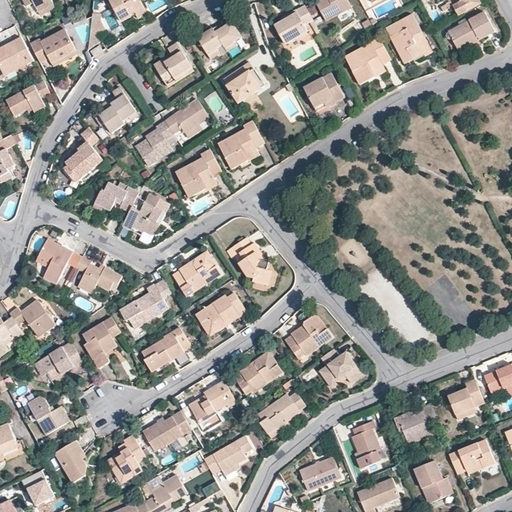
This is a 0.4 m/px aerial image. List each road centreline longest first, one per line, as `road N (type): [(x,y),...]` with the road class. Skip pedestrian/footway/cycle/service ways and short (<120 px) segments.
road 1 (residential): [(248,197),(372,118),(511,57)]
road 2 (residential): [(226,0),(175,18),(101,66),(48,143),(31,203)]
road 3 (residential): [(31,203),(143,261),(248,197)]
road 4 (residential): [(106,406),(144,401),(212,361),(268,324),(314,279)]
road 5 (residential): [(248,511),(271,465),(342,408),(403,383)]
road 6 (residential): [(314,279),(403,383)]
